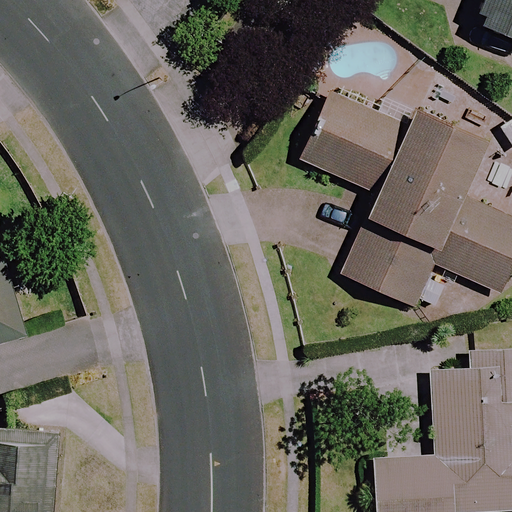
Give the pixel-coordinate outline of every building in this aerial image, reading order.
[(511,0),(483,0),(475,24),(511,37),(511,0)] [(500,118),(407,76),(396,101),(421,112),(413,131),(334,95),(304,161),(372,192),(336,271),(411,305),(415,297),(438,308),(447,287),(424,277),(431,262),(504,295),(511,276),(511,218),(464,197),(500,118)] [(0,345),(28,337),(2,243),(0,243),(0,345)] [(511,358),(431,362),(436,459),(377,462),(379,511),(480,511),(511,510),(511,358)] [(0,511),(54,511),(58,440),(0,436),(0,511)]
